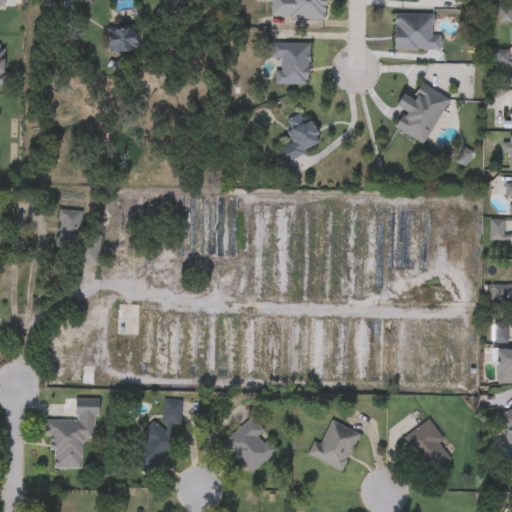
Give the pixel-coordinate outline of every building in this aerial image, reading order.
[(0,0),(19,0),(18,8),(0,7),(0,0)] [(325,0),(325,20),(271,20),(271,0),(325,0)] [(394,51),(394,15),(432,15),(432,36),(439,36),(439,51),(394,51)] [(139,51),(109,54),(106,29),(137,27),(139,51)] [(308,86),(278,85),(279,59),(271,59),(271,44),(309,45),(308,86)] [(511,89),(507,89),(507,67),(496,67),(496,52),(511,52),(511,89)] [(424,145),(395,130),(404,113),(396,108),(403,94),(412,99),(420,84),(448,99),(424,145)] [(320,146),(281,164),(275,152),(293,144),(283,122),(305,112),(320,146)] [(508,153),(502,153),(502,145),(508,145),(508,137),(511,137),(511,171),(508,171),(508,153)] [(232,198),(231,216),(225,216),(225,206),(212,206),(212,222),(195,222),(194,255),(175,255),(177,196),(232,198)] [(427,211),(425,270),(381,269),(380,288),(371,288),(371,279),(356,279),(357,253),(341,252),(342,238),(350,238),(350,227),(363,228),(364,209),(427,211)] [(205,316),(204,377),(138,376),(138,366),(115,365),(116,304),(139,304),(139,315),(205,316)] [(237,378),(216,378),(216,316),(237,316),(237,378)] [(506,342),(494,342),(494,324),(506,324),(506,342)] [(511,349),(511,384),(496,384),(496,349),(511,349)] [(181,401),(179,421),(172,432),(171,438),(175,441),(152,475),(146,475),(129,463),(130,452),(149,424),(161,425),(162,400),(181,401)] [(511,442),(509,444),(497,415),(511,409),(511,442)] [(249,475),(222,443),(251,418),(263,433),(260,435),(275,452),(249,475)] [(81,470),(47,469),(48,420),(93,421),(93,439),(82,439),(81,470)] [(342,472),(306,456),(313,441),(320,444),(329,421),(359,434),(342,472)] [(403,436),(429,421),(451,458),(425,473),(403,436)]
